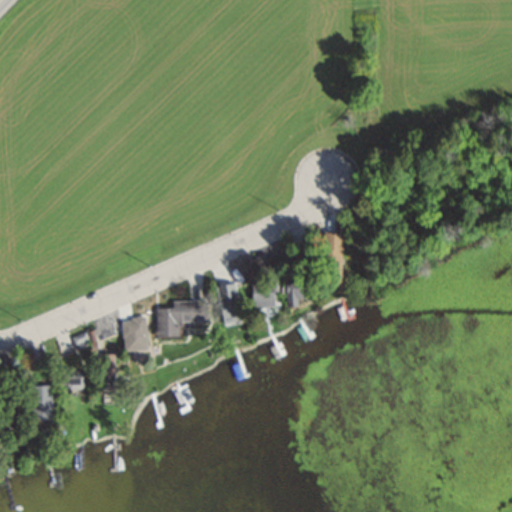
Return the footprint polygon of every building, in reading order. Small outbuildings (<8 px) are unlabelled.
[(317,285),(337,284),(336,232),(317,233),(317,285)] [(293,305),(293,297),(309,296),(307,278),(282,281),(285,305),(293,305)] [(272,281),(247,281),(247,306),(272,307),(272,281)] [(216,324),(237,321),(231,283),(210,286),(216,324)] [(167,301),(167,309),(150,309),(150,337),(173,337),(172,322),(200,322),(200,301),(167,301)] [(117,350),(140,350),(140,318),(117,318),(117,350)] [(113,378),(112,331),(94,331),(95,378),(113,378)] [(25,421),(47,421),(47,385),(25,385),(25,421)] [(0,430),(14,431),(14,393),(0,393),(0,430)]
